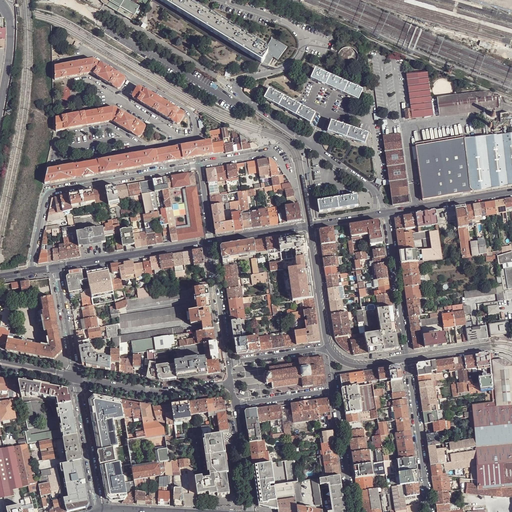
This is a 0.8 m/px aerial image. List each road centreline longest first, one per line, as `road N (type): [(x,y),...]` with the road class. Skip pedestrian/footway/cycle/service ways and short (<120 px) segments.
road 1 (residential): [(379,214),(370,186),(237,95),(243,80),(289,65),(301,52),(300,38)]
road 2 (residential): [(30,272),(50,191),(200,165)]
road 3 (residential): [(75,377),(161,395),(230,385)]
road 4 (tertiary): [(56,268),(210,242)]
road 5 (residential): [(429,511),(407,360)]
road 6 (residential): [(407,358),(386,213)]
road 7 (unclassified): [(99,511),(75,377)]
road 8 (tertiary): [(386,213),(511,191)]
road 9 (residential): [(308,226),(329,350)]
road 10 (residential): [(333,391),(352,511)]
road 11 (tertiary): [(210,242),(228,362)]
